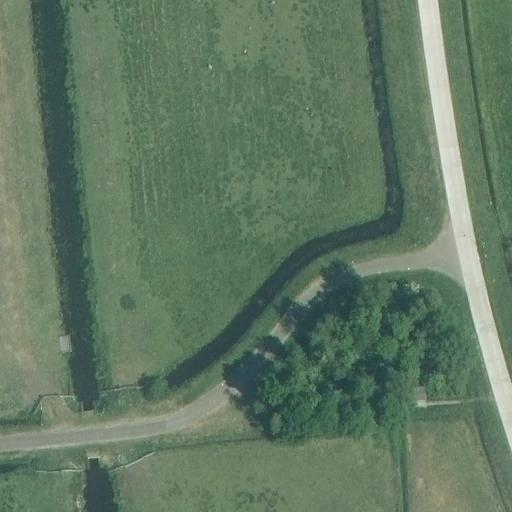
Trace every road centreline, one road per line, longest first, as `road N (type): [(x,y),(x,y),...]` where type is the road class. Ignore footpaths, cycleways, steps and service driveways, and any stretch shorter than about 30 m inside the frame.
road 1 (unclassified): [(0,445),(180,419),(250,370),(317,292),(397,263),(467,255)]
road 2 (tertiary): [(467,255),(430,0)]
road 3 (tertiary): [(467,255),(511,426)]
